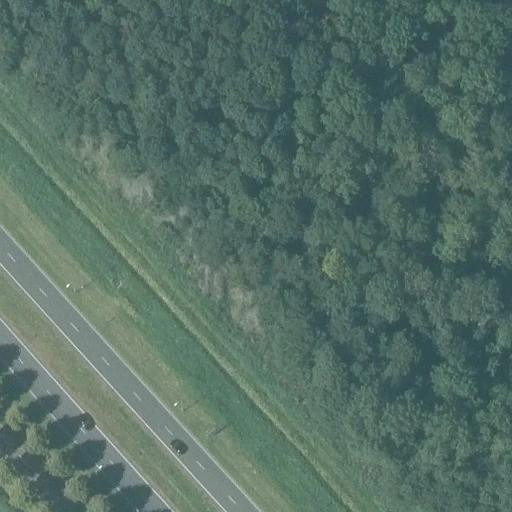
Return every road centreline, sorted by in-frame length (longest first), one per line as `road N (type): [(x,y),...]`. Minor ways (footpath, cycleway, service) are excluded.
road 1 (trunk): [(239,511),(0,250)]
road 2 (trunk): [(0,339),(154,511)]
